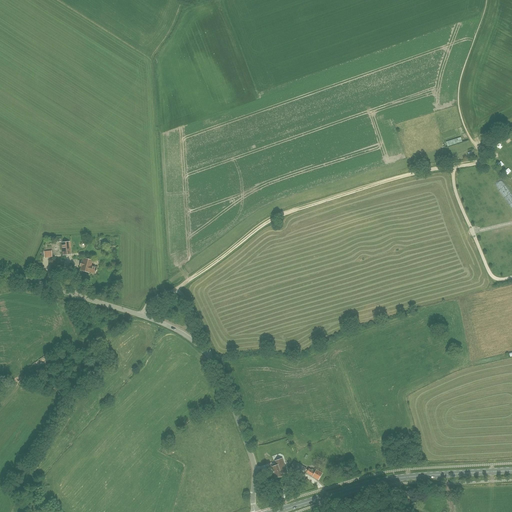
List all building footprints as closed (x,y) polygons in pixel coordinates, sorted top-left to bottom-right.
[(462,142),(461,138),(446,142),(447,147),(462,142)] [(69,242),(61,242),(62,255),(70,254),(69,242)] [(83,258),(80,270),(89,273),(89,271),(95,273),(96,267),(90,266),(92,260),(83,258)] [(283,475),(282,474),(287,473),(282,459),(275,461),(277,465),(272,467),(276,478),(283,475)] [(304,471),(307,472),(308,470),(306,469),(306,468),(298,463),(295,469),(303,473),(304,471)] [(308,470),(307,472),(313,476),(319,479),(322,473),(317,470),(316,471),(312,469),(311,470),(309,469),(308,470)]
